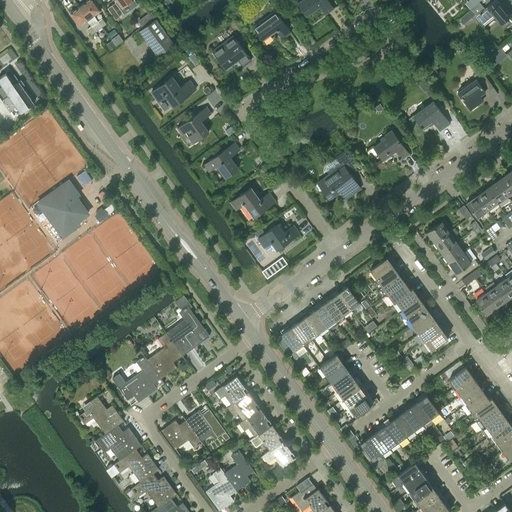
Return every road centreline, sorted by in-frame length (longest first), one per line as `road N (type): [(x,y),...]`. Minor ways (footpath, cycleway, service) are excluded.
road 1 (tertiary): [(242,321),(13,13)]
road 2 (residential): [(341,250),(243,116),(283,85)]
road 3 (tertiary): [(341,250),(511,128)]
road 4 (residential): [(283,85),(389,51),(392,27),(379,15)]
road 5 (residential): [(253,336),(141,417)]
road 6 (tertiary): [(334,448),(253,336)]
road 7 (tertiary): [(242,321),(341,250)]
road 8 (residential): [(379,15),(283,85)]
